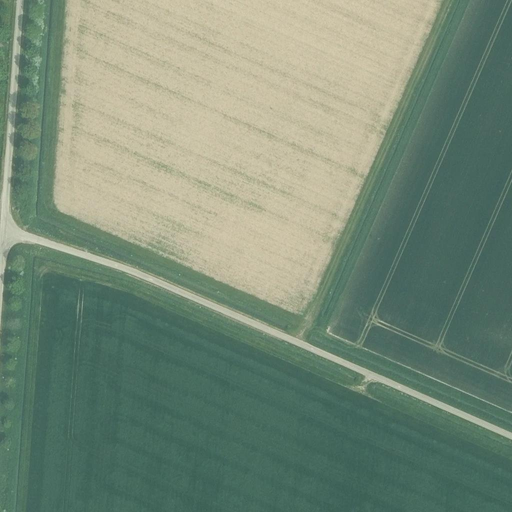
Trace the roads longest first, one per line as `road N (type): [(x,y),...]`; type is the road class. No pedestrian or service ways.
road 1 (unclassified): [(511,437),(142,276),(2,233)]
road 2 (unclassified): [(2,233),(20,0)]
